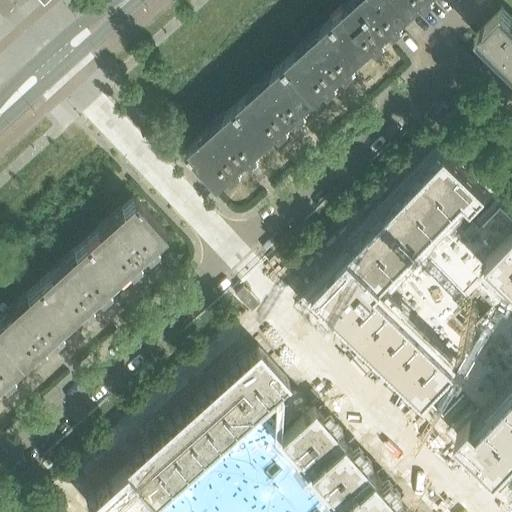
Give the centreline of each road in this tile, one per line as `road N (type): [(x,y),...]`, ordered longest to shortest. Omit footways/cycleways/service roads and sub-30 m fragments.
road 1 (residential): [(485,511),(236,247)]
road 2 (residential): [(0,467),(236,247)]
road 3 (residential): [(236,247),(440,62)]
road 4 (residential): [(236,247),(62,67)]
road 5 (unknown): [(357,377),(200,511)]
